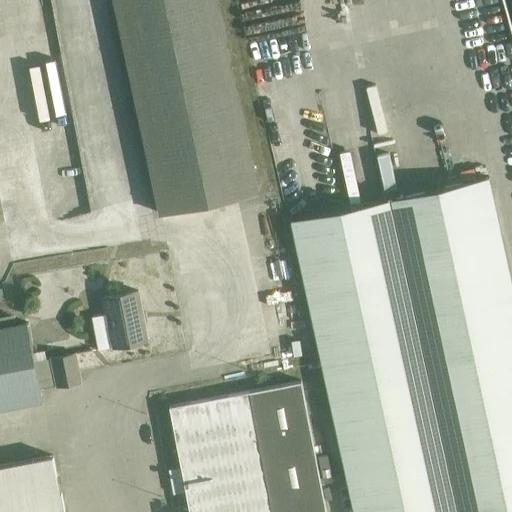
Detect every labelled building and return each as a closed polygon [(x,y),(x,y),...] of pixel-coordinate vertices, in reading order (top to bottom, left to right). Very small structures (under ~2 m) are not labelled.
[(114,0),(160,212),(258,191),(216,0),(114,0)] [(291,219),(355,511),(511,511),(511,281),(489,176),(291,219)] [(138,290),(124,293),(104,296),(108,313),(94,316),(100,348),(147,339),(138,290)] [(35,361),(30,335),(27,319),(0,324),(0,408),(23,404),(43,400),(41,388),(81,380),(75,353),(35,361)] [(293,335),(295,351),(308,349),(305,333),(293,335)] [(249,390),(170,405),(190,511),(273,511),(272,509),(324,499),(301,381),(249,390)] [(64,511),(53,455),(0,465),(0,511),(64,511)]
